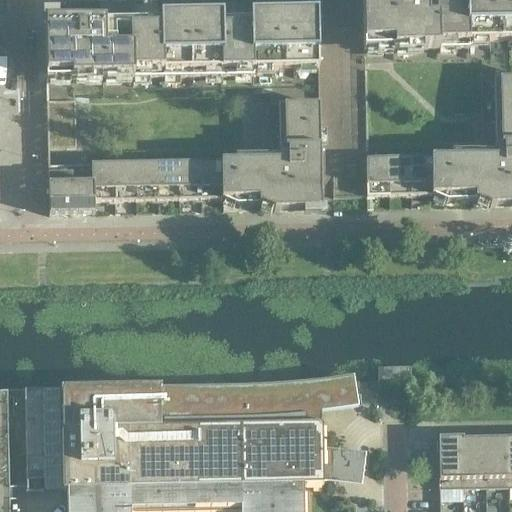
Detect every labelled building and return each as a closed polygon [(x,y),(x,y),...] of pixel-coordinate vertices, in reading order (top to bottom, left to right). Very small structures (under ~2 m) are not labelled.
[(511,42),(511,0),(451,0),(435,0),(434,0),(361,0),(362,16),(362,53),(395,52),(437,51),(438,51),(467,50),(468,50),(468,44),(488,43),(510,43),(511,42)] [(68,26),(44,26),(44,42),(44,53),(45,68),(45,79),(74,79),(74,83),(74,99),(133,98),(133,92),(269,89),(271,152),(278,152),(278,150),(305,150),(305,141),(318,141),(318,171),(365,170),(365,162),(367,162),(367,149),(366,96),(365,96),(364,20),(129,25),(100,25),(70,26),(68,26)] [(74,99),(74,83),(74,79),(45,79),(45,83),(45,99),(74,99)] [(511,80),(511,81),(492,81),(492,82),(493,104),(493,126),(494,149),(502,148),(502,160),(474,160),(431,161),(432,199),(445,204),(470,204),(475,203),(488,210),(489,210),(509,209),(511,208),(511,80)] [(75,151),(74,99),(45,99),(47,152),(75,151)] [(320,187),(320,180),(319,141),(318,106),(277,107),(278,150),(278,152),(278,153),(286,153),(286,156),(286,164),(258,164),(221,165),(222,203),(236,209),(255,208),(260,208),(273,214),(293,213),(320,212),(320,208),(320,203),(320,196),(320,187)] [(410,199),(409,161),(388,162),(388,199),(410,199)] [(432,199),(431,161),(409,161),(410,199),(430,198),(432,199)] [(388,199),(388,162),(367,162),(365,162),(365,198),(365,200),(388,199)] [(222,203),(221,165),(199,166),(200,203),(222,203)] [(178,203),(178,166),(156,167),(157,204),(178,203)] [(200,203),(199,166),(178,166),(178,203),(200,203)] [(135,204),(135,167),(113,168),(114,205),(135,204)] [(157,204),(156,167),(135,167),(135,204),(157,204)] [(90,187),(90,168),(70,168),(70,183),(47,183),(47,187),(70,187),(90,187)] [(70,183),(70,168),(47,169),(47,183),(70,183)] [(114,205),(113,168),(90,168),(90,187),(92,187),(92,217),(94,218),(93,205),(114,205)] [(71,211),(70,187),(47,187),(48,218),(51,218),(50,211),(71,211)] [(92,217),(92,187),(90,187),(70,187),(71,211),(71,218),(91,217),(92,217)] [(302,511),(302,488),(322,487),(322,482),(337,482),(336,453),(322,453),(321,426),(320,426),(320,415),(337,413),(357,410),(352,379),(323,383),(304,385),(287,387),(275,388),(263,388),(251,389),(160,391),(160,388),(60,390),(60,394),(61,394),(62,431),(61,431),(62,492),(66,492),(67,501),(66,501),(66,511),(302,511)] [(9,511),(9,501),(9,488),(7,391),(0,391),(0,511),(9,511)] [(44,482),(42,391),(24,392),(26,493),(44,493),(44,482)] [(461,442),(462,442),(462,440),(437,441),(438,493),(462,492),(461,442)] [(507,491),(506,441),(484,442),(485,492),(507,491)] [(485,492),(484,442),(462,442),(461,442),(462,492),(485,492)]
